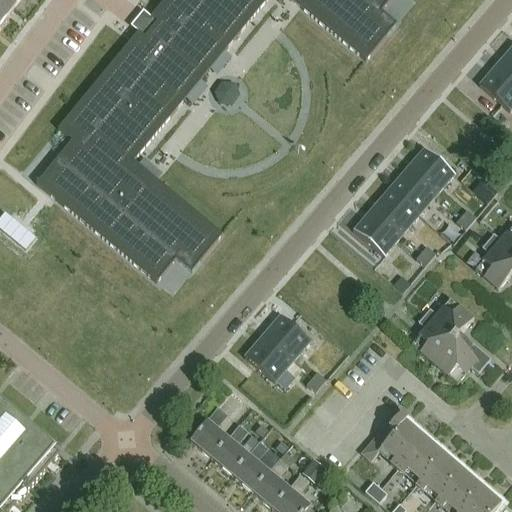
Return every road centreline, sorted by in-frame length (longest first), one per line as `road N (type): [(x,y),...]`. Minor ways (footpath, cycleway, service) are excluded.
road 1 (residential): [(125,440),(511,0)]
road 2 (residential): [(463,428),(391,375),(317,459)]
road 3 (unclassified): [(125,440),(0,337)]
